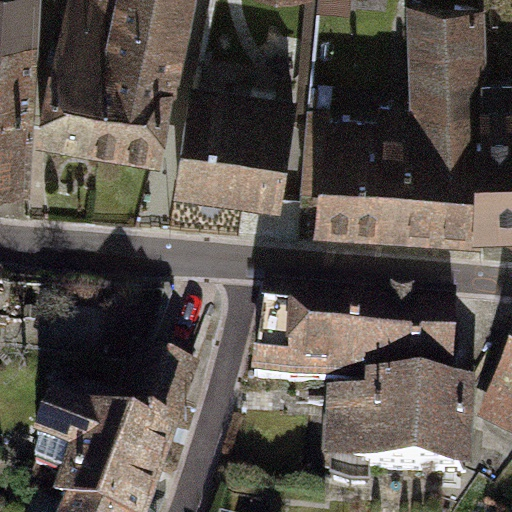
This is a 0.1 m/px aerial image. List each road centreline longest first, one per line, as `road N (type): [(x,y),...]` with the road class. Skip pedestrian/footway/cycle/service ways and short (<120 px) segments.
road 1 (residential): [(511,278),(236,259)]
road 2 (residential): [(170,511),(205,423),(236,259)]
road 3 (residential): [(236,259),(0,239)]
